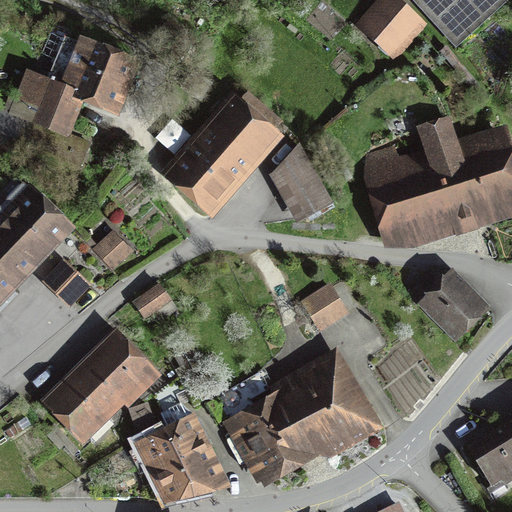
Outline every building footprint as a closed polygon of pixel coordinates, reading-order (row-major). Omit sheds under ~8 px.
[(511,2),(511,0),(417,0),(413,4),(457,53),(511,2)] [(392,52),(414,28),(383,1),(362,26),(392,52)] [(169,22),(150,43),(175,64),(195,41),(169,22)] [(32,121),(64,135),(81,94),(111,106),(129,64),(66,38),(48,80),(30,72),(18,99),(38,108),(32,121)] [(210,205),(281,122),(247,94),(235,106),(227,99),(215,113),(223,119),(174,175),(210,205)] [(64,135),(32,121),(0,107),(0,144),(75,176),(88,144),(64,135)] [(393,240),(511,202),(511,183),(499,138),(457,151),(447,119),(422,127),(432,158),(400,168),(393,147),(367,155),(393,240)] [(299,147),(279,171),(305,218),(331,203),(299,147)] [(0,311),(71,241),(30,199),(0,227),(0,311)] [(110,280),(131,263),(112,240),(91,258),(110,280)] [(69,317),(89,296),(63,270),(42,290),(69,317)] [(451,337),(479,308),(451,280),(445,286),(437,276),(420,292),(425,297),(419,303),(451,337)] [(144,318),(168,302),(157,287),(133,303),(144,318)] [(320,328),(345,311),(331,288),(305,304),(320,328)] [(46,409),(89,453),(164,380),(121,336),(46,409)] [(336,453),(380,427),(368,407),(358,413),(332,367),(238,420),(269,476),(329,441),(336,453)] [(228,413),(271,389),(263,376),(221,401),(218,397),(207,403),(218,422),(229,416),(228,413)] [(161,413),(166,428),(200,493),(223,487),(188,417),(193,415),(180,402),(161,413)] [(511,478),(511,421),(461,454),(487,495),(511,478)] [(171,499),(200,493),(166,428),(142,441),(171,499)]
